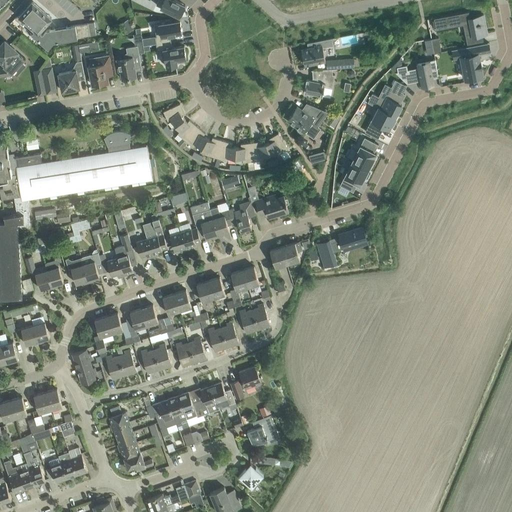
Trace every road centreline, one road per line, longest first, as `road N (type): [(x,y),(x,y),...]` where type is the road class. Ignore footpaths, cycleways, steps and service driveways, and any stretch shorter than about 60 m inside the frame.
road 1 (residential): [(258,253),(269,234),(372,202),(425,103),(489,89),(511,50),(502,0)]
road 2 (residential): [(0,116),(177,81),(191,84),(226,119),(254,120),(284,95),(284,58)]
road 3 (residential): [(80,401),(169,378),(273,334),(280,314),(258,253)]
road 4 (residential): [(55,366),(82,313),(258,253)]
road 5 (residential): [(393,0),(292,19),(259,0)]
